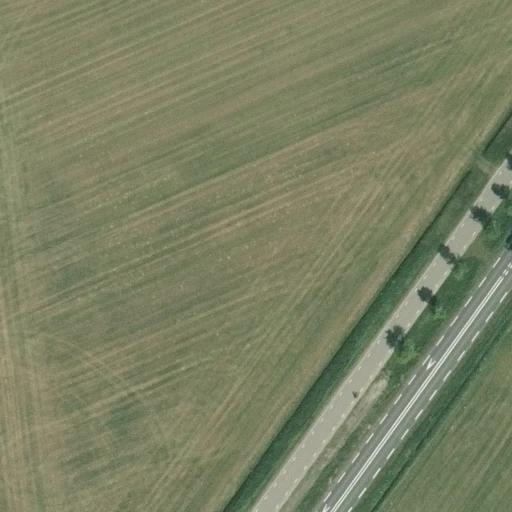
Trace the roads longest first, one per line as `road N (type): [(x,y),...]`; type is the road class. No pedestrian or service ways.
road 1 (unclassified): [(264,511),(511,169)]
road 2 (primary): [(338,511),(511,269)]
